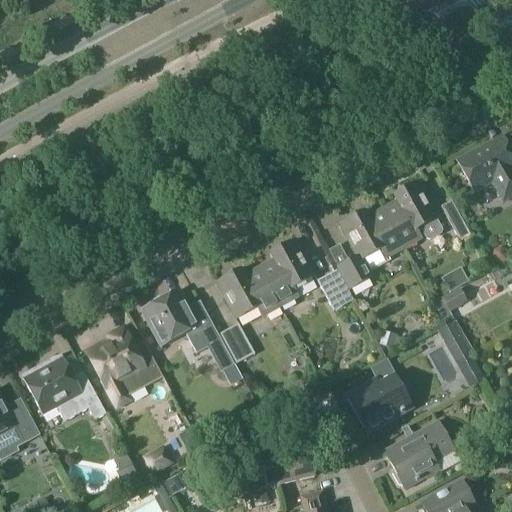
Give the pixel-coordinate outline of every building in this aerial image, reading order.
[(511,197),(511,155),(503,140),(482,151),(481,148),(457,162),(474,193),(492,184),(502,203),(511,197)] [(382,211),(403,250),(419,242),(413,232),(420,229),(426,240),(430,241),(440,235),(441,231),(435,220),(438,219),(418,183),(393,197),(396,204),(382,211)] [(460,243),(471,237),(456,210),(445,216),(460,243)] [(403,250),(382,211),(368,219),(364,212),(339,226),(356,259),(337,269),(349,291),(371,279),(368,273),(390,261),(388,258),(403,250)] [(273,262),(259,270),(279,308),(295,300),(290,291),(314,277),(295,241),(269,255),(273,262)] [(500,264),(507,260),(507,252),(500,248),(493,252),(493,260),(500,264)] [(279,308),(259,270),(244,278),(241,271),(215,285),(234,321),(259,307),(264,317),(279,308)] [(336,272),(317,282),(333,312),(353,302),(336,272)] [(449,313),(467,303),(459,289),(441,298),(449,313)] [(179,291),(140,312),(159,348),(184,335),(195,355),(220,341),(205,315),(195,320),(188,309),(179,291)] [(235,366),(255,356),(238,325),(218,336),(235,366)] [(450,365),(466,357),(451,329),(435,338),(450,365)] [(110,342),(86,355),(115,408),(128,401),(127,398),(162,379),(146,348),(135,354),(123,331),(109,338),(110,342)] [(384,334),(380,346),(393,349),(396,337),(384,334)] [(72,380),(59,356),(45,364),(47,367),(22,380),(41,416),(55,409),(63,423),(87,410),(93,422),(105,415),(82,374),(72,380)] [(375,380),(345,397),(366,435),(399,416),(400,417),(405,414),(404,414),(412,410),(394,377),(393,376),(393,375),(377,384),(375,380)] [(234,417),(246,406),(236,395),(223,406),(234,417)] [(0,398),(0,458),(17,449),(39,437),(38,435),(19,400),(5,408),(0,398)] [(293,435),(283,420),(269,429),(279,444),(293,435)] [(383,452),(382,452),(392,470),(391,474),(397,485),(401,486),(404,491),(405,491),(404,490),(424,479),(428,480),(433,477),(434,473),(437,472),(438,472),(433,463),(452,452),(452,453),(453,453),(436,423),(436,424),(384,453),(383,452)] [(179,437),(192,463),(204,457),(191,431),(179,437)] [(497,450),(501,448),(502,443),(500,439),(496,438),(492,440),(491,444),(493,448),(497,450)] [(306,448),(284,453),(291,482),(313,477),(306,448)] [(291,482),(284,453),(262,459),(268,487),(291,482)] [(119,473),(117,473),(124,487),(138,480),(135,474),(132,467),(119,473)] [(190,468),(164,483),(170,497),(179,493),(180,495),(199,485),(190,468)] [(162,482),(153,487),(155,491),(164,486),(163,485),(162,482)] [(460,483),(420,505),(424,511),(462,511),(473,506),(460,483)] [(301,511),(324,511),(320,493),(298,498),(301,511)]
